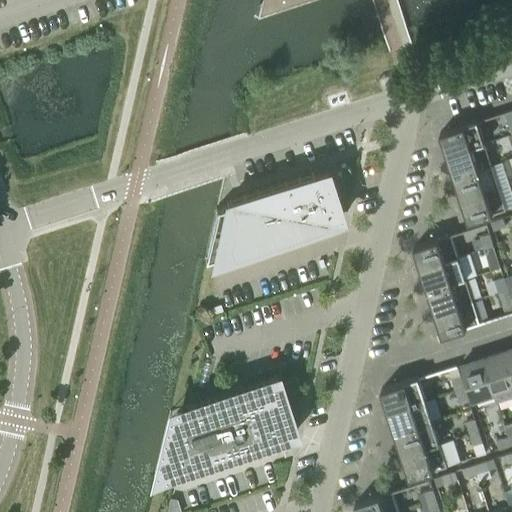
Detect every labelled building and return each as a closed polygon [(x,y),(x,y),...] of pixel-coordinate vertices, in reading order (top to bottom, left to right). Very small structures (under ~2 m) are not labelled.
[(440,131),(447,153),(485,141),(477,118),(440,131)] [(447,153),(454,175),(492,163),(485,141),(447,153)] [(454,175),(461,197),(499,184),(492,163),(454,175)] [(216,207),(205,258),(210,257),(230,250),(231,254),(234,253),(330,222),(329,218),(342,214),(328,170),(315,174),(314,171),(228,198),(229,202),(216,206),(216,207)] [(499,184),(461,197),(468,219),(506,207),(499,184)] [(491,220),(493,228),(505,224),(503,216),(491,220)] [(414,244),(421,267),(458,255),(451,232),(414,244)] [(480,235),(484,247),(493,244),(489,232),(480,235)] [(493,244),(484,247),(488,259),(497,256),(493,244)] [(421,267),(428,289),(465,277),(458,255),(421,267)] [(494,278),(498,290),(507,287),(503,275),(494,278)] [(428,289),(435,311),(472,298),(465,277),(428,289)] [(507,287),(498,290),(502,302),(511,299),(507,287)] [(472,298),(435,311),(442,333),(480,321),(472,298)] [(205,308),(208,316),(223,311),(221,303),(205,308)] [(511,344),(501,348),(511,381),(511,344)] [(497,402),(511,396),(511,381),(501,348),(482,355),(493,390),(497,402)] [(493,390),(482,355),(461,361),(473,397),(493,390)] [(449,368),(455,388),(464,385),(458,365),(449,368)] [(238,397),(222,393),(221,392),(186,403),(188,407),(177,410),(162,470),(176,465),(177,469),(285,434),(285,433),(289,416),(290,415),(277,374),(241,386),(238,397)] [(381,387),(388,410),(426,398),(418,375),(381,387)] [(464,385),(455,388),(459,400),(468,397),(464,385)] [(388,410),(395,431),(433,419),(426,398),(388,410)] [(465,420),(469,431),(478,429),(474,417),(465,420)] [(395,431),(402,453),(439,441),(433,419),(395,431)] [(478,429),(469,431),(473,444),(482,441),(478,429)] [(511,443),(508,435),(496,439),(499,447),(511,443)] [(439,441),(402,453),(409,476),(447,464),(439,441)] [(511,459),(511,450),(501,454),(503,463),(511,459)] [(474,462),(477,471),(480,480),(492,476),(486,459),(474,462)] [(465,475),(477,471),(474,462),(462,466),(465,475)] [(442,473),(445,481),(457,477),(454,469),(442,473)] [(424,490),(428,503),(437,500),(433,487),(424,490)] [(354,501),(358,511),(397,511),(399,511),(392,489),(354,501)] [(437,500),(428,503),(430,511),(438,511),(440,511),(437,500)]
